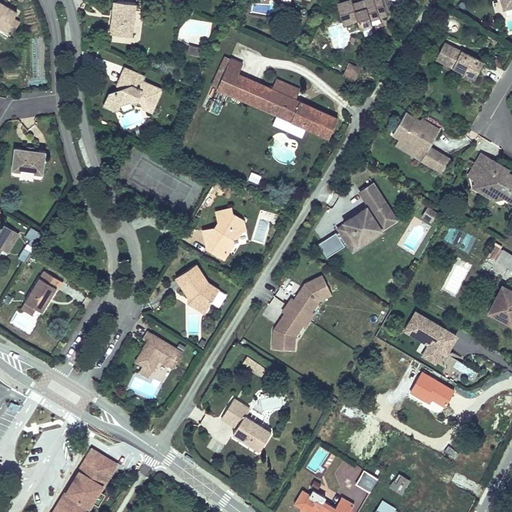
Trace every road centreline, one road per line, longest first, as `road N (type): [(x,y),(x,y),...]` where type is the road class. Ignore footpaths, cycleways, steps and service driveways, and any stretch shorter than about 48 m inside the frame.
road 1 (residential): [(157,451),(373,97)]
road 2 (residential): [(60,97),(75,168),(108,235)]
road 3 (residential): [(123,227),(90,156),(77,95)]
